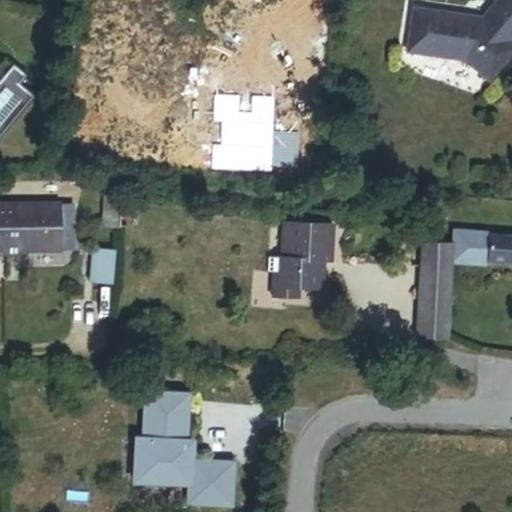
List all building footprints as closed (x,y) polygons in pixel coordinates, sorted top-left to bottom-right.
[(465,18),(413,11),(406,54),(463,62),(488,82),(511,53),(511,45),(509,43),(511,38),(511,0),(498,0),(480,23),(464,21),(465,18)] [(49,119),(55,83),(42,82),(39,95),(36,95),(33,116),(49,119)] [(101,226),(117,227),(119,207),(120,200),(121,187),(105,186),(101,226)] [(0,206),(0,257),(24,257),(24,253),(60,253),(60,251),(60,208),(60,205),(0,206)] [(74,251),(73,207),(60,208),(60,251),(74,251)] [(273,274),(271,299),(285,300),(297,301),(297,290),(321,292),(323,269),(320,269),(320,264),(331,265),(333,228),(308,224),(283,224),(281,259),(268,259),(268,274),(273,274)] [(511,262),(511,238),(500,238),(488,237),(488,233),(451,230),(450,244),(450,263),(485,265),(486,261),(511,262)] [(420,242),(419,267),(415,334),(421,337),(447,338),(450,263),(450,244),(420,242)] [(113,274),(114,258),(95,257),(91,289),(111,291),(113,274)] [(246,388),(224,388),(223,403),(244,404),(246,388)] [(229,503),(232,462),(191,459),(192,439),(185,438),(189,392),(147,389),(143,435),(136,435),(133,478),(188,482),(187,500),(229,503)]
